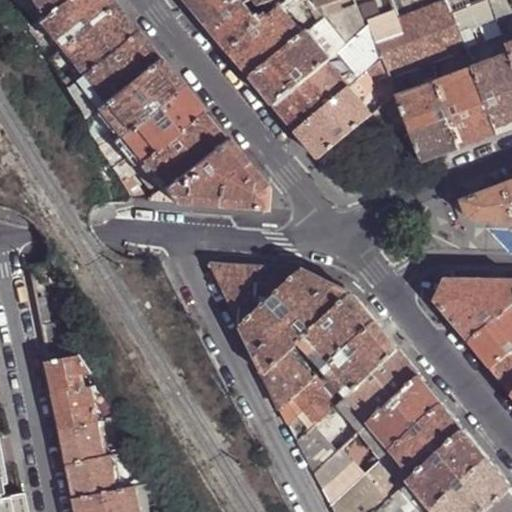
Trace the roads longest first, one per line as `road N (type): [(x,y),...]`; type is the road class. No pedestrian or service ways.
road 1 (residential): [(314,511),(176,238)]
road 2 (residential): [(145,0),(334,228)]
road 3 (residential): [(51,511),(0,271)]
road 4 (residential): [(511,443),(386,292)]
road 5 (residential): [(334,228),(511,157)]
road 6 (residential): [(0,237),(176,238)]
road 7 (residential): [(176,238),(294,245),(334,228)]
road 8 (residential): [(386,292),(432,261),(511,262)]
